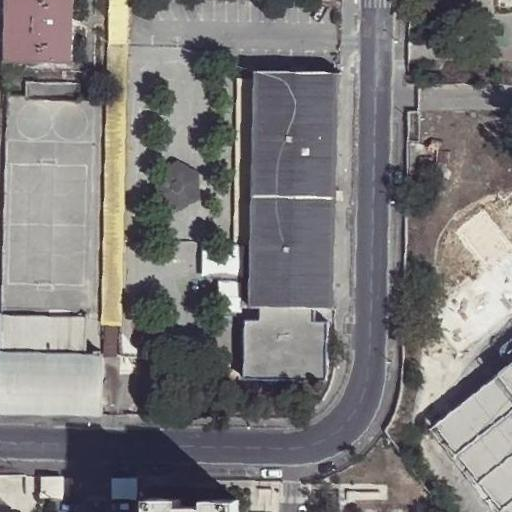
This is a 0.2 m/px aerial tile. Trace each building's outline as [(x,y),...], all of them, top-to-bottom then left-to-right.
[(69,63),(70,0),(6,0),(5,61),(69,63)] [(112,0),(104,355),(118,356),(126,2),(129,0),(112,0)] [(428,0),(450,22),(472,0),(428,0)] [(258,73),(244,73),(241,245),(253,245),(258,73)] [(253,245),(252,310),(270,310),(270,323),(246,322),(245,381),(328,383),(329,324),(307,323),(308,311),(336,311),(342,75),(258,73),(253,245)] [(79,87),(26,86),(26,102),(78,104),(79,87)] [(246,249),(206,248),(205,281),(221,281),(220,316),(244,316),(246,249)] [(0,348),(0,410),(101,413),(103,355),(86,354),(86,318),(1,316),(0,348)] [(511,511),(511,362),(500,373),(511,388),(511,398),(502,406),(511,419),(511,498),(500,508),(502,511),(511,511)] [(434,423),(500,508),(511,498),(511,419),(502,406),(511,398),(511,388),(500,373),(434,423)] [(63,478),(43,477),(43,494),(54,494),(63,495),(63,478)] [(138,480),(113,479),(112,499),(137,500),(138,480)] [(238,511),(239,499),(208,498),(208,505),(180,505),(180,498),(151,497),(150,511),(238,511)]
